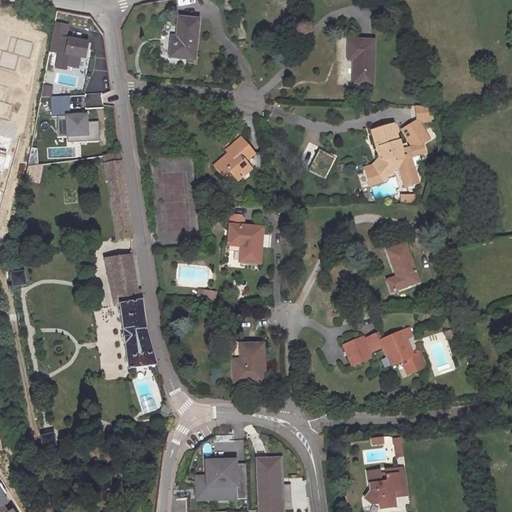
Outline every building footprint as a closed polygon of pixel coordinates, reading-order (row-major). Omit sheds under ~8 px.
[(201,63),(205,22),(184,20),(182,47),(176,46),(175,60),(201,63)] [(93,47),(71,43),(73,31),(60,28),(54,56),(64,58),(61,72),(72,74),(72,71),(83,73),(85,62),(90,63),(93,47)] [(381,45),(353,43),(352,65),(360,65),(359,87),(379,88),(381,45)] [(53,102),(55,92),(48,90),(46,102),(53,102)] [(92,119),(76,120),(75,100),(56,101),(57,122),(62,121),(63,134),(72,134),(72,141),(93,140),(93,144),(105,144),(104,126),(93,127),(92,119)] [(376,135),(380,152),(386,150),(387,154),(384,155),(387,164),(379,173),(390,183),(398,174),(404,172),(407,182),(421,177),(415,161),(430,155),(426,144),(432,140),(418,118),(402,128),(417,150),(413,151),(411,147),(406,149),(404,144),(403,145),(397,128),(376,135)] [(72,134),(63,134),(63,142),(72,141),(72,134)] [(276,177),(273,152),(259,154),(246,138),(234,148),(237,151),(217,167),(225,178),(234,171),(240,178),(254,166),(264,178),(276,177)] [(386,150),(380,152),(379,152),(382,163),(376,170),(379,173),(387,164),(384,155),(387,154),(386,150)] [(119,244),(134,242),(130,216),(121,152),(105,153),(109,185),(111,185),(119,244)] [(379,173),(376,170),(370,172),(374,187),(390,183),(379,173)] [(361,188),(368,186),(363,171),(357,173),(361,188)] [(423,185),(421,177),(407,182),(409,189),(423,185)] [(404,206),(417,207),(417,199),(404,198),(404,206)] [(266,267),(269,232),(237,230),(234,255),(247,256),(246,265),(266,267)] [(394,299),(423,290),(410,252),(390,258),(399,285),(389,287),(394,299)] [(120,306),(128,371),(157,366),(146,325),(141,290),(138,290),(132,256),(106,261),(115,307),(120,306)] [(25,272),(12,274),(14,286),(27,284),(25,272)] [(215,301),(216,291),(198,288),(196,299),(215,301)] [(406,333),(383,342),(390,359),(386,360),(389,369),(404,363),(406,367),(410,366),(414,375),(429,369),(424,354),(415,357),(406,333)] [(381,336),(366,342),(371,354),(382,350),(386,360),(390,359),(383,342),(381,336)] [(345,347),(347,353),(350,352),(351,356),(349,357),(353,367),(373,359),(371,354),(366,342),(365,340),(345,347)] [(239,391),(271,391),(270,348),(245,349),(245,364),(238,365),(239,391)] [(409,377),(414,375),(410,366),(406,367),(409,377)] [(41,436),(43,447),(56,445),(54,434),(41,436)] [(383,436),(370,438),(371,446),(384,444),(383,436)] [(404,458),(401,440),(393,441),(394,446),(395,445),(397,459),(404,458)] [(287,511),(287,510),(287,504),(295,503),(295,486),(286,486),(286,461),(262,462),(263,511),(287,511)] [(227,463),(211,464),(212,479),(212,503),(253,502),(252,466),(242,467),(241,462),(232,463),(232,466),(227,466),(227,463)] [(396,510),(395,500),(394,494),(408,492),(405,469),(386,471),(386,475),(381,476),(381,472),(368,474),(371,492),(365,501),(374,508),(380,507),(381,511),(396,510)] [(212,503),(212,479),(201,479),(202,503),(212,503)] [(0,511),(13,511),(12,509),(9,511),(5,504),(8,502),(0,489),(0,511)]
